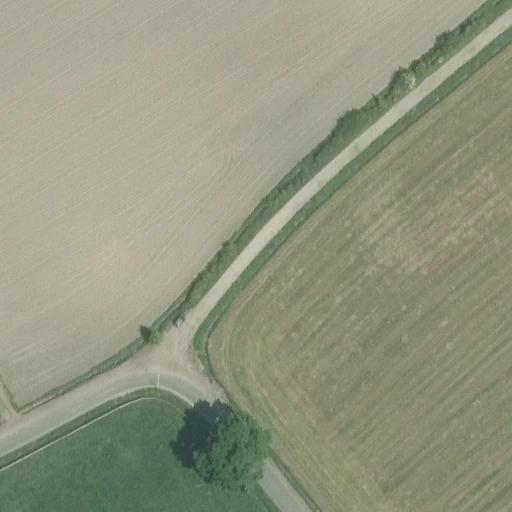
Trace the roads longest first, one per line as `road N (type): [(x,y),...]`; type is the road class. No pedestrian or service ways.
road 1 (track): [(511,23),(248,255),(158,378)]
road 2 (unclassified): [(0,445),(112,387),(158,378),(196,393),(292,511)]
